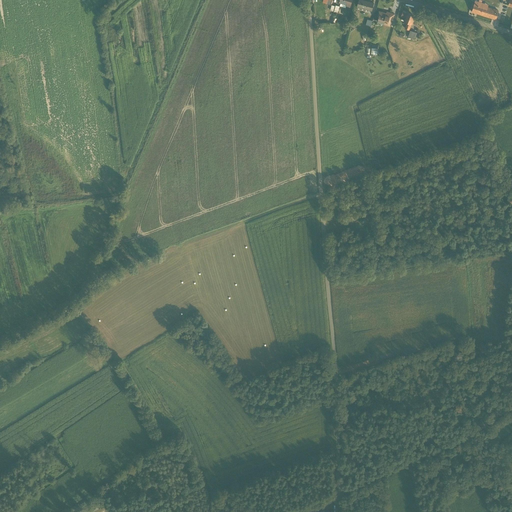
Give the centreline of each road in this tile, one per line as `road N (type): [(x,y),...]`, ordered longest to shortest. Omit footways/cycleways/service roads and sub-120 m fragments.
road 1 (unclassified): [(307,0),(337,494)]
road 2 (unclassified): [(511,404),(473,434),(337,494)]
road 3 (track): [(185,244),(320,194)]
